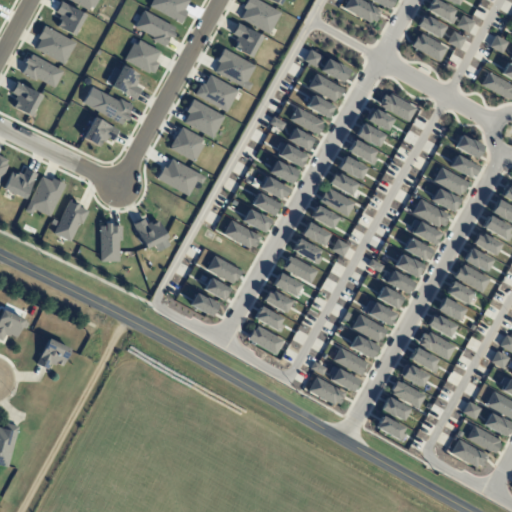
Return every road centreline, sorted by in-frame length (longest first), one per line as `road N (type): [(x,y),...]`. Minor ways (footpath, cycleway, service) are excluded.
road 1 (tertiary): [(0,256),(476,511)]
road 2 (residential): [(411,0),(219,340)]
road 3 (residential): [(504,155),(342,438)]
road 4 (track): [(20,511),(126,319)]
road 5 (residential): [(118,186),(217,0)]
road 6 (residential): [(313,24),(493,126)]
road 7 (residential): [(0,128),(118,186)]
